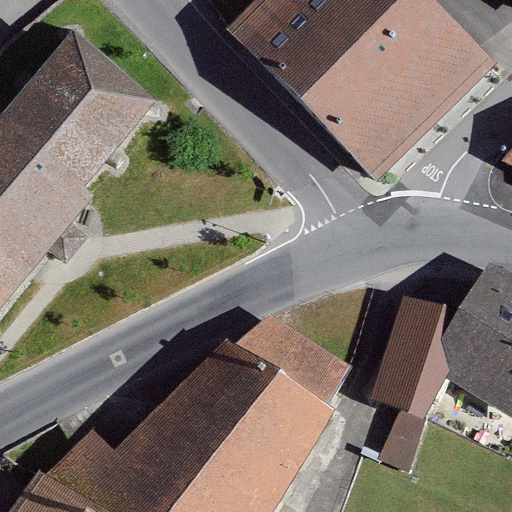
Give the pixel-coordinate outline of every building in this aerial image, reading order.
[(257,0),(225,31),(379,184),(493,67),(429,0),(257,0)] [(511,0),(498,0),(511,13),(511,0)] [(0,329),(105,203),(93,193),(156,117),(72,48),(8,125),(0,118),(0,329)] [(458,319),(404,297),(369,395),(432,420),(444,384),(511,419),(511,286),(488,274),(458,319)] [(265,313),(240,349),(313,400),(338,364),(265,313)] [(240,349),(227,342),(116,450),(88,431),(42,480),(94,511),(274,511),(336,415),(313,400),(240,349)] [(94,511),(42,480),(22,511),(94,511)]
